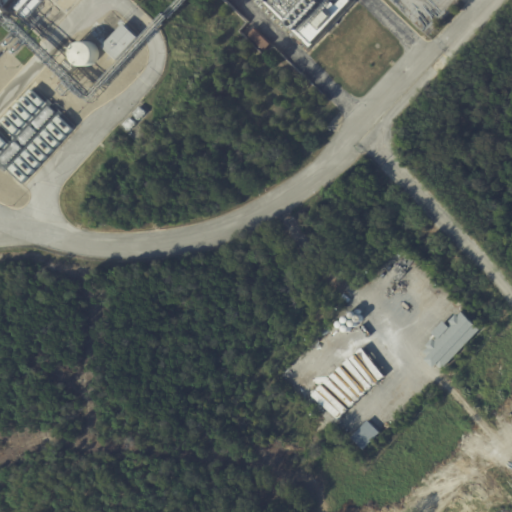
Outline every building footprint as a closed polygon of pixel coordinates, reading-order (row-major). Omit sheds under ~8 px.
[(0,0),(31,0),(18,14),(23,19),(3,43),(0,40),(0,0)] [(349,0),(350,1),(353,4),(308,51),(255,0),(349,0)] [(121,62),(106,48),(128,25),(143,39),(121,62)] [(254,30),(270,45),(263,52),(247,35),(253,29),(254,30)] [(83,42),(82,51),(79,51),(79,65),(100,65),(101,42),(83,42)] [(143,107),(149,113),(142,121),(136,115),(143,107)] [(34,125),(51,108),(57,114),(41,131),(34,125)] [(24,126),(28,122),(15,110),(11,114),(24,126)] [(133,118),(139,125),(132,132),(126,126),(133,118)] [(19,141),(32,128),(39,134),(26,147),(19,141)] [(0,161),(16,144),(23,150),(7,167),(0,161)] [(480,328),(467,341),(468,342),(467,344),(445,368),(435,359),(450,344),(451,344),(458,336),(454,332),(462,323),(466,326),(467,326),(463,322),(468,316),(473,321),(475,319),(479,323),(477,325),(474,321),(473,322),(480,328)] [(343,364),(336,370),(331,375),(354,401),(377,380),(354,354),(343,364)] [(324,383),(350,406),(354,401),(328,378),(324,383)] [(337,419),(347,409),(321,384),(311,394),(337,419)] [(368,420),(380,432),(363,450),(351,438),(368,420)]
